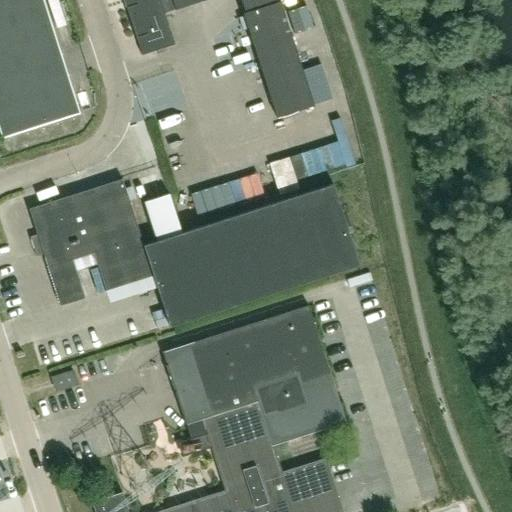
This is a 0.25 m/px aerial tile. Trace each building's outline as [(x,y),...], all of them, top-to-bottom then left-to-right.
[(42,0),(0,0),(0,131),(2,137),(79,112),(45,8),(42,0)] [(313,106),(279,0),(123,0),(141,55),(174,44),(164,13),(204,0),(240,0),(245,12),(243,13),(276,118),(313,106)] [(122,179),(28,209),(36,235),(30,237),(36,256),(43,254),(60,305),(84,297),(75,270),(97,263),(106,291),(153,275),(168,324),(358,262),(332,181),(142,243),(122,179)] [(339,511),(341,511),(340,511),(342,511),(325,457),(323,458),(324,459),(280,473),(271,444),(345,422),(307,305),(306,305),(306,306),(164,351),(163,351),(186,424),(187,423),(202,418),(225,490),(157,511),(127,511),(121,491),(91,501),(94,511),(339,511)] [(155,332),(167,328),(162,314),(150,318),(155,332)] [(77,384),(72,370),(51,377),(52,380),(56,391),(77,384)]
